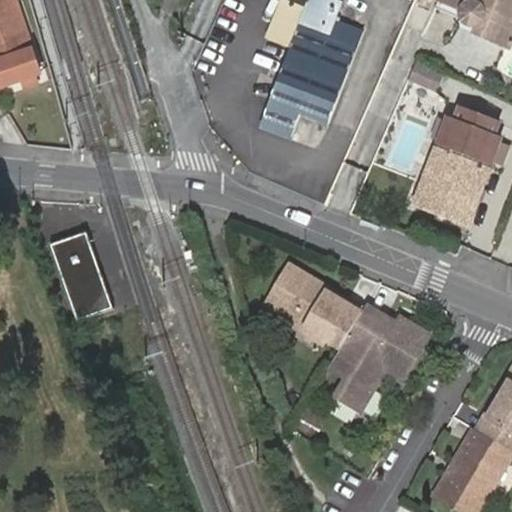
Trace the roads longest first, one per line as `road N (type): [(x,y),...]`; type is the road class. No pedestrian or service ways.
road 1 (residential): [(211,190),(510,314)]
road 2 (residential): [(510,314),(483,339),(380,511)]
road 3 (residential): [(0,169),(211,190)]
road 4 (residential): [(211,190),(191,160),(142,0)]
